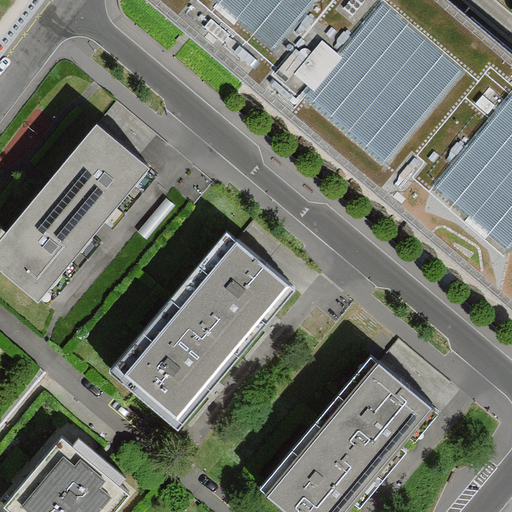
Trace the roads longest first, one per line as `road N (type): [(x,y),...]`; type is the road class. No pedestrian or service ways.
road 1 (residential): [(511,386),(70,14)]
road 2 (residential): [(227,511),(0,323)]
